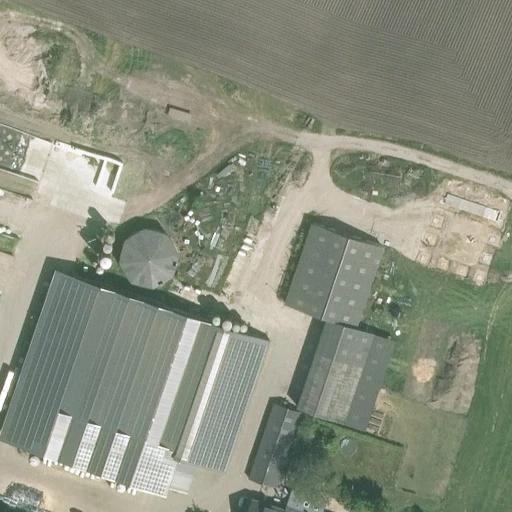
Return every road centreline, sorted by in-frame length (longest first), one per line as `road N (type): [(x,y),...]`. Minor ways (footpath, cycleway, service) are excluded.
road 1 (track): [(511,189),(349,144),(315,179),(264,304)]
road 2 (track): [(49,216),(118,211),(265,136),(349,144)]
